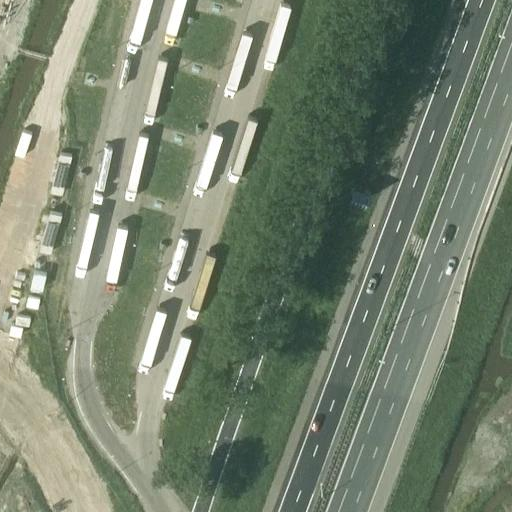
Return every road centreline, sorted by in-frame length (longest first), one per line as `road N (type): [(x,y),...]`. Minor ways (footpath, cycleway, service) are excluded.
road 1 (motorway): [(479,0),(290,511)]
road 2 (motorway): [(345,511),(511,61)]
road 3 (track): [(96,0),(0,279)]
road 4 (motorway): [(0,384),(23,407),(86,511)]
